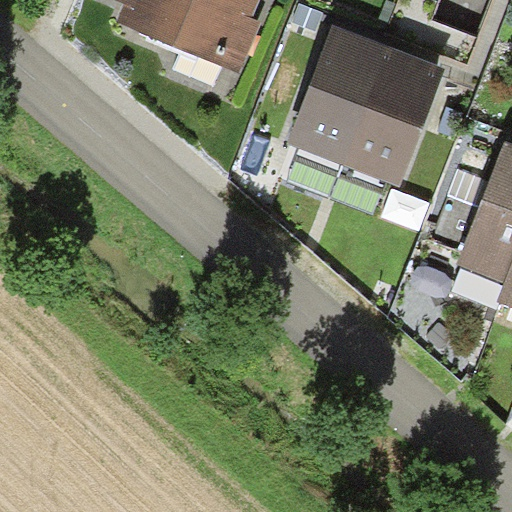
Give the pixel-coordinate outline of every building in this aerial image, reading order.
[(106,0),(124,8),(133,12),(138,0),(106,0)] [(138,0),(133,12),(124,8),(117,24),(238,76),(260,26),(253,24),(262,0),(138,0)] [(288,148),(345,169),(391,50),(367,41),(334,28),(288,148)] [(391,50),(345,169),(401,191),(447,72),(409,57),(391,50)] [(511,150),(507,149),(459,272),(504,289),(511,270),(511,150)] [(511,270),(504,289),(497,305),(511,310),(511,270)]
